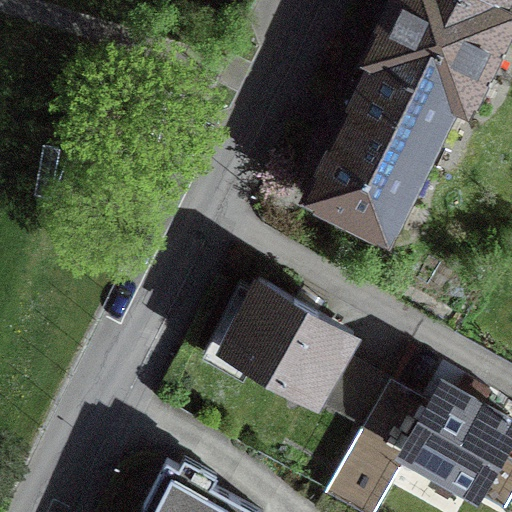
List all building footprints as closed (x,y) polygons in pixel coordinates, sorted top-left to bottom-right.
[(376,57),(452,94),(466,101),(511,9),(497,3),(492,0),(393,0),(375,39),(368,53),(376,57)] [(343,124),(420,161),(452,94),(376,57),(351,107),(343,124)] [(409,182),(420,161),(343,124),(334,143),(309,193),(384,229),(386,230),(409,182)] [(257,273),(222,342),(314,395),(352,327),(294,294),(257,273)] [(511,416),(442,377),(429,400),(388,377),(360,428),(327,486),(371,510),(406,448),(504,503),(511,488),(511,453),(500,447),(511,426),(511,416)] [(138,511),(260,511),(262,510),(165,458),(138,511)]
